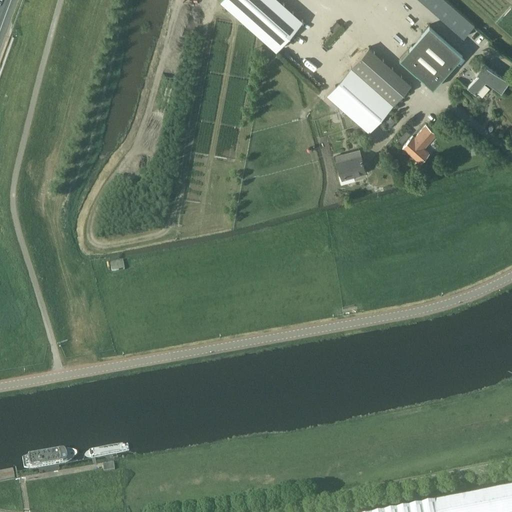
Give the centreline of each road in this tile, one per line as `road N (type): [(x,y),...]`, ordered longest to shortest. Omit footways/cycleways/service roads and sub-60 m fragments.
road 1 (tertiary): [(0,386),(383,318),(465,297),(511,275)]
road 2 (tertiary): [(279,511),(511,465)]
road 3 (unknown): [(439,100),(337,0)]
